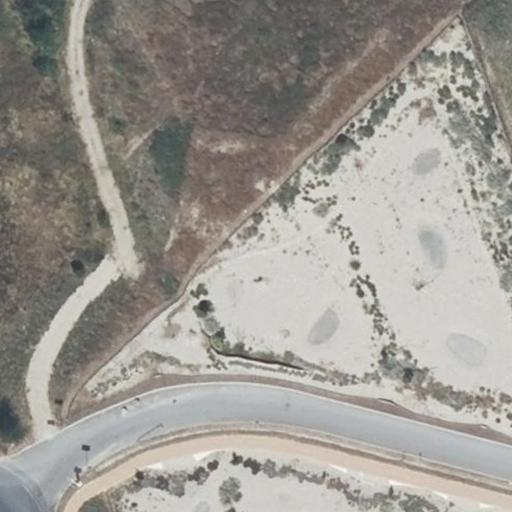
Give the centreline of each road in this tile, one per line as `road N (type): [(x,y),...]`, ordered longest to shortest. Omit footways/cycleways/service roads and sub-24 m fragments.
road 1 (unclassified): [(9,503),(87,442),(172,409),(219,402),(302,410),(511,464)]
road 2 (track): [(84,0),(76,24),(78,85),(126,260),(80,297),(38,374),(48,468)]
